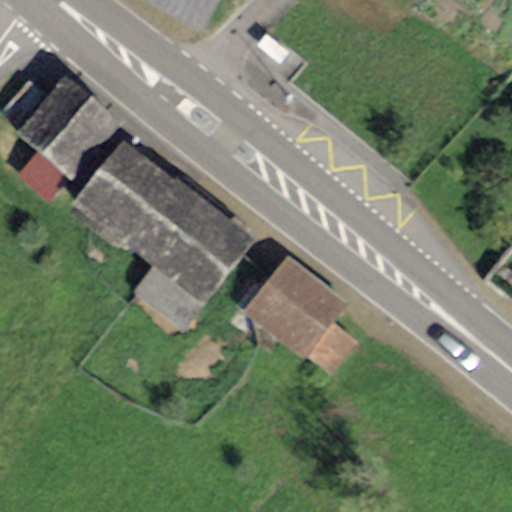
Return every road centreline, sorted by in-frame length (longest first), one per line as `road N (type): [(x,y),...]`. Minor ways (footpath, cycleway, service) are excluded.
road 1 (secondary): [(176,95),(511,371)]
road 2 (secondary): [(54,0),(176,95)]
road 3 (residential): [(176,95),(273,0)]
